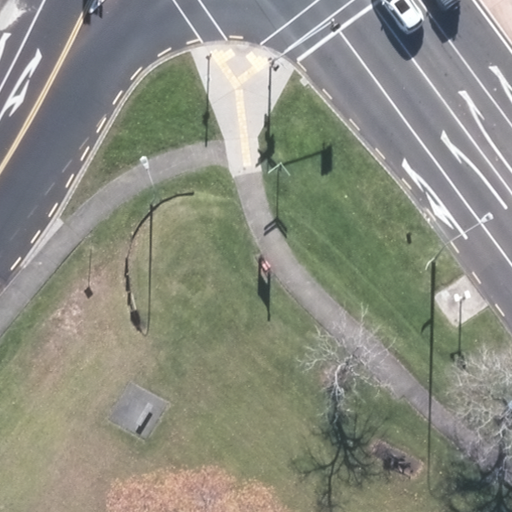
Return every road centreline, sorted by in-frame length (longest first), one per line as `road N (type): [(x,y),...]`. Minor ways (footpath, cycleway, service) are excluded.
road 1 (primary): [(511,192),(366,0)]
road 2 (residential): [(0,165),(98,0)]
